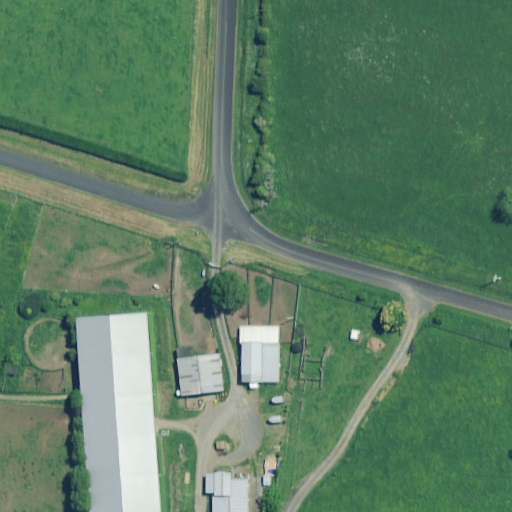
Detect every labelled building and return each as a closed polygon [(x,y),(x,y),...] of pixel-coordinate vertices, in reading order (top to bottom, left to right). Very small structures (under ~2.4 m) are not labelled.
[(87,511),(154,511),(140,321),(73,326),(87,511)] [(278,383),(279,327),(240,327),(240,343),(245,343),(244,383),(250,383),(250,389),(258,389),(258,382),(278,383)] [(355,338),(315,336),(314,344),(337,345),(334,386),(343,386),(345,346),(354,347),(355,338)] [(225,392),(221,355),(180,359),(184,396),(225,392)] [(279,451),(265,451),(263,485),(270,485),(271,476),(278,476),(279,451)] [(232,481),(232,474),(219,473),(218,496),(214,496),(213,511),(247,511),(248,481),(232,481)]
